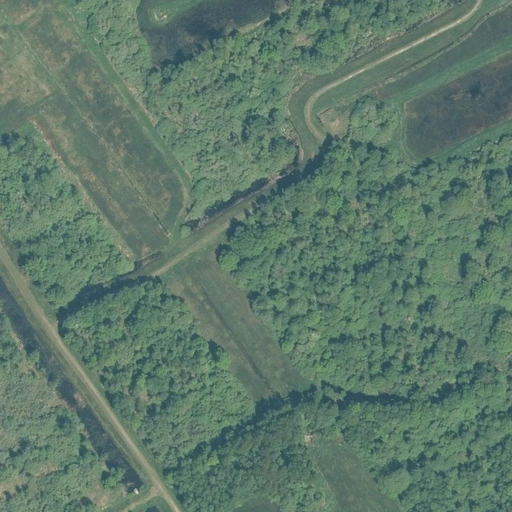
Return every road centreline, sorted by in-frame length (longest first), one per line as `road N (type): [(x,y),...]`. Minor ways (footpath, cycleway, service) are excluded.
road 1 (track): [(49,327),(149,278),(318,170),(327,153),(306,119),(313,98),(457,23),(479,0)]
road 2 (track): [(158,487),(49,327)]
